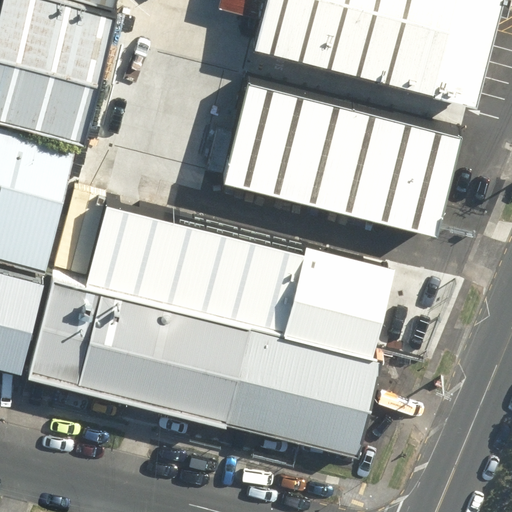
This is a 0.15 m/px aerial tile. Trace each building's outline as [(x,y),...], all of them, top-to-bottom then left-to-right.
[(0,126),(81,146),(112,17),(38,0),(7,0),(4,17),(0,16),(0,126)] [(113,0),(65,0),(111,10),(113,0)] [(504,0),(222,0),(221,7),(263,21),(255,50),(483,108),(504,0)] [(470,125),(249,73),(224,178),(446,229),(470,125)] [(78,155),(0,137),(0,263),(50,275),(78,155)] [(84,280),(287,327),(306,241),(106,185),(84,280)] [(397,268),(307,247),(285,337),(375,358),(397,268)] [(44,282),(0,271),(0,365),(24,371),(44,282)] [(65,286),(44,373),(367,448),(388,361),(375,358),(285,337),(65,286)]
